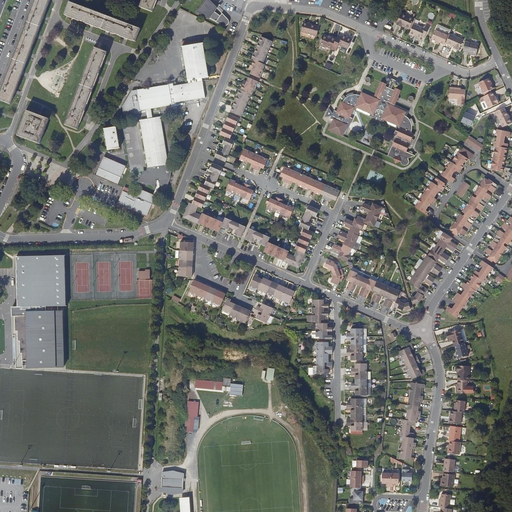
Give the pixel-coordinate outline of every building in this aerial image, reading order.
[(37,34),(50,0),(34,0),(20,39),(3,85),(0,92),(0,100),(11,104),(26,65),(37,34)] [(153,12),(156,4),(157,1),(157,0),(142,0),(140,7),(153,12)] [(216,8),(208,0),(205,0),(196,13),(209,19),(209,18),(216,22),(223,26),(224,26),(225,26),(226,26),(227,25),(228,25),(228,24),(229,23),(229,22),(228,21),(228,20),(222,14),(220,16),(218,15),(214,12),(216,8)] [(69,1),(64,15),(71,17),(135,41),(140,29),(121,21),(69,1)] [(415,21),(416,19),(402,13),(397,24),(402,26),(403,24),(410,27),(412,28),(415,21)] [(415,21),(412,28),(410,33),(417,36),(416,37),(416,38),(420,40),(421,36),(425,37),(430,26),(426,25),(426,26),(415,21)] [(317,36),(320,27),(310,24),(304,22),(302,31),(317,36)] [(444,45),(448,35),(435,30),(431,39),(444,45)] [(336,38),(334,43),(347,49),(352,39),(348,37),(348,36),(343,33),(342,36),(338,35),(336,38)] [(332,49),(334,43),(336,38),(330,35),(329,37),(324,34),(319,44),(332,49)] [(449,34),(448,35),(444,45),(447,46),(448,44),(454,46),(454,48),(458,50),(463,40),(449,34)] [(259,41),(270,46),(272,41),(261,36),(259,41)] [(201,78),(208,77),(203,43),(202,43),(201,39),(193,40),(194,41),(191,42),(190,40),(183,42),(183,46),(183,47),(189,83),(174,86),(173,84),(169,84),(169,85),(133,92),(123,107),(124,113),(147,109),(148,119),(140,120),(148,167),(148,171),(152,170),(153,173),(146,174),(144,175),(142,177),(140,179),(155,185),(156,180),(157,180),(158,180),(159,181),(159,182),(160,183),(160,184),(161,185),(162,186),(163,186),(165,187),(168,178),(164,171),(162,171),(161,168),(169,167),(168,164),(160,117),(152,118),(150,109),(171,105),(172,108),(177,107),(176,102),(204,97),(202,81),(201,81),(201,78)] [(259,41),(256,47),(267,52),(270,46),(259,41)] [(465,41),(463,51),(476,53),(478,44),(465,41)] [(80,123),(89,100),(90,96),(95,85),(107,52),(94,47),(65,124),(78,130),(80,123)] [(256,47),(254,53),(265,58),(267,52),(256,47)] [(251,59),(253,60),(263,64),(265,58),(254,53),(251,59)] [(253,60),(251,65),(262,70),(265,64),(263,64),(253,60)] [(249,74),(259,78),(262,70),(251,65),(250,65),(248,69),(251,70),(249,74)] [(258,81),(248,77),(246,81),(243,79),(242,83),(243,84),(255,89),(258,81)] [(489,81),(490,81),(488,77),(478,82),(483,92),(492,88),(490,84),(489,81)] [(394,90),(391,88),(388,87),(385,85),(386,83),(380,80),(374,95),(377,96),(376,98),(361,91),(359,94),(356,94),(353,94),(352,94),(350,94),(346,96),(346,97),(344,99),(343,102),(341,101),(337,112),(335,111),(334,112),(333,113),(329,107),(325,116),(332,115),(332,117),(331,118),(334,119),(329,130),(341,135),(343,132),(346,124),(345,123),(348,117),(349,118),(350,116),(353,109),(354,110),(355,107),(357,108),(370,114),(369,115),(369,116),(383,122),(383,121),(384,120),(397,125),(398,126),(397,128),(399,129),(398,132),(396,135),(397,137),(395,138),(393,142),(388,155),(394,158),(396,162),(400,160),(401,162),(402,163),(403,164),(404,164),(405,164),(407,164),(408,163),(408,162),(408,160),(408,157),(414,155),(406,151),(408,146),(409,144),(408,143),(409,140),(411,141),(412,138),(414,133),(411,132),(411,130),(412,128),(412,126),(411,123),(410,120),(410,119),(408,117),(404,115),(406,111),(391,105),(392,103),(395,104),(401,90),(395,87),(394,90)] [(252,94),(255,89),(243,84),(240,89),(251,94),(252,94)] [(117,111),(130,87),(128,86),(114,109),(117,111)] [(464,100),(465,90),(461,89),(456,89),(456,88),(449,87),(449,98),(458,98),(458,104),(464,104),(464,100)] [(240,89),(237,95),(249,100),(251,94),(240,89)] [(492,92),(483,96),(488,107),(498,102),(496,99),(495,99),(494,97),(492,92)] [(246,106),(249,100),(237,95),(235,101),(246,106)] [(244,111),(246,106),(235,101),(232,106),(244,111)] [(241,117),(244,111),(232,106),(230,112),(241,117)] [(504,107),(494,111),(496,115),(497,115),(502,127),(511,122),(507,111),(506,111),(504,107)] [(49,119),(35,113),(26,110),(17,135),(40,144),(49,119)] [(475,116),(465,112),(461,121),(471,125),(475,116)] [(226,121),(236,126),(239,119),(229,114),(226,121)] [(352,118),(350,116),(349,118),(348,117),(345,123),(346,124),(343,132),(345,130),(348,126),(350,123),(352,118)] [(226,121),(223,128),(233,133),(236,126),(226,121)] [(116,127),(104,129),(108,150),(119,148),(116,127)] [(220,135),(225,138),(230,140),(233,133),(223,128),(220,135)] [(509,130),(496,128),(496,133),(496,137),(504,138),(504,134),(509,135),(509,130)] [(468,134),(465,139),(480,149),(484,144),(468,134)] [(503,142),(504,138),(496,137),(495,140),(494,140),(493,145),(494,145),(506,147),(507,142),(503,142)] [(218,150),(226,154),(229,147),(231,148),(234,141),(230,140),(225,138),(222,144),(219,143),(216,150),(218,150)] [(462,146),(458,151),(468,158),(471,160),(474,154),(462,146)] [(248,162),(252,152),(244,149),(239,160),(243,161),(243,160),(248,162)] [(215,157),(225,162),(228,155),(226,154),(218,150),(215,157)] [(458,151),(455,156),(462,161),(463,160),(465,162),(468,158),(458,151)] [(492,157),(504,159),(505,155),(503,154),(503,153),(493,151),(492,157)] [(255,168),(260,156),(252,152),(248,162),(252,164),(251,167),(255,168)] [(267,159),(260,156),(255,168),(258,170),(259,167),(263,169),(267,159)] [(451,162),(461,168),(463,164),(461,163),(462,161),(455,156),(451,162)] [(125,167),(104,158),(98,169),(104,172),(101,179),(117,186),(125,167)] [(446,169),(453,173),(455,170),(458,172),(461,168),(451,162),(451,161),(448,165),(449,166),(446,169)] [(222,167),(212,162),(209,170),(218,173),(219,174),(222,167)] [(501,165),(491,163),(490,169),(502,171),(503,167),(500,167),(501,165)] [(174,166),(168,164),(169,167),(161,168),(162,171),(164,171),(168,178),(165,187),(163,186),(162,186),(161,185),(160,184),(160,183),(159,182),(159,181),(158,180),(157,180),(158,182),(159,183),(159,184),(160,185),(162,187),(166,189),(170,178),(170,177),(170,176),(172,171),(173,170),(174,166)] [(286,182),(292,169),(284,166),(280,176),(284,177),(283,180),(286,182)] [(147,170),(142,170),(143,174),(139,174),(140,176),(137,181),(142,183),(144,183),(147,183),(148,183),(150,184),(151,185),(155,189),(156,182),(157,180),(156,180),(155,185),(140,179),(142,177),(144,175),(146,174),(153,173),(152,170),(148,171),(148,167),(147,170)] [(104,172),(98,169),(95,176),(101,179),(104,172)] [(207,176),(204,184),(210,187),(213,188),(216,181),(215,180),(218,173),(209,170),(207,169),(204,175),(207,176)] [(295,182),(299,172),(292,169),(286,182),(290,183),(291,181),(295,182)] [(441,175),(451,182),(454,178),(450,176),(453,173),(446,169),(444,172),(444,171),(441,175)] [(302,187),(307,176),(299,172),(295,182),(299,184),(298,185),(302,187)] [(308,188),(311,189),(315,179),(307,176),(302,187),(307,189),(308,188)] [(445,182),(437,177),(434,182),(444,188),(447,185),(444,183),(445,182)] [(499,184),(489,178),(489,179),(485,177),(480,185),(488,190),(489,188),(494,192),(499,184)] [(234,193),(238,184),(234,182),(234,180),(231,179),(226,190),(234,193)] [(319,193),(324,183),(315,179),(311,189),(315,191),(314,192),(319,194),(319,193)] [(466,179),(462,186),(460,189),(458,192),(463,195),(471,183),(466,179)] [(160,189),(159,184),(159,183),(158,182),(157,180),(156,182),(157,188),(155,194),(143,188),(138,198),(133,196),(133,191),(126,188),(118,205),(148,217),(160,189)] [(444,188),(434,182),(432,180),(428,187),(438,193),(440,189),(442,191),(444,188)] [(198,190),(207,194),(210,187),(204,184),(201,183),(198,190)] [(242,197),(247,184),(244,183),(243,185),(238,184),(234,193),(242,197)] [(326,199),(331,186),(324,183),(319,193),(323,195),(322,197),(326,199)] [(251,186),(247,184),(242,197),(249,200),(253,190),(250,189),(251,186)] [(478,194),(477,196),(487,202),(492,195),(487,191),(488,190),(480,185),(475,192),(478,194)] [(339,190),(331,186),(326,199),(329,200),(330,198),(335,199),(339,190)] [(438,193),(428,187),(424,193),(436,201),(437,198),(435,197),(438,193)] [(198,190),(195,196),(204,201),(207,194),(198,190)] [(433,204),(436,201),(424,193),(419,200),(429,206),(431,203),(433,204)] [(195,196),(192,203),(198,206),(201,208),(204,201),(195,196)] [(274,210),(279,198),(275,196),(274,199),(270,198),(266,207),(274,210)] [(473,196),(467,204),(475,209),(476,207),(481,210),(487,202),(477,196),(476,198),(473,196)] [(281,214),(285,204),(282,203),(283,200),(279,198),(274,210),(281,214)] [(415,206),(427,214),(429,211),(427,209),(429,206),(419,200),(415,206)] [(380,213),(383,206),(384,203),(380,201),(378,204),(374,202),(372,206),(365,202),(363,205),(380,213)] [(189,215),(188,219),(198,224),(198,223),(202,215),(196,212),(198,206),(192,203),(189,202),(185,213),(189,215)] [(289,206),(285,204),(281,214),(289,217),(294,206),(290,204),(289,206)] [(319,209),(308,204),(305,211),(306,211),(316,216),(319,209)] [(466,213),(464,215),(474,221),(479,214),(474,210),(475,209),(467,204),(463,211),(466,213)] [(370,212),(368,215),(378,219),(380,213),(363,205),(362,208),(370,212)] [(318,216),(316,216),(306,211),(303,218),(302,218),(299,225),(304,227),(308,229),(311,222),(315,223),(318,216)] [(202,215),(198,223),(205,226),(209,216),(203,213),(202,215)] [(460,214),(455,222),(463,227),(464,225),(469,229),(474,221),(464,215),(463,216),(460,214)] [(359,215),(358,218),(365,221),(375,226),(378,219),(368,215),(367,218),(359,215)] [(209,216),(205,226),(212,229),(216,219),(209,216)] [(226,232),(233,236),(234,234),(238,224),(231,221),(231,220),(225,217),(223,222),(221,226),(227,229),(226,232)] [(347,217),(345,220),(361,227),(363,228),(365,221),(358,218),(355,217),(354,221),(347,217)] [(216,219),(212,229),(218,232),(221,226),(223,222),(216,219)] [(351,227),(350,230),(358,234),(361,227),(345,220),(344,224),(351,227)] [(511,223),(508,221),(507,220),(502,227),(507,231),(506,232),(511,236),(511,223)] [(452,233),(462,239),(467,232),(462,229),(463,227),(455,222),(450,229),(453,231),(452,233)] [(241,236),(245,226),(238,223),(238,224),(234,234),(241,236)] [(304,227),(301,234),(310,238),(313,231),(308,229),(304,227)] [(249,228),(244,238),(251,241),(255,232),(255,231),(249,228)] [(341,230),(339,234),(357,241),(360,235),(358,234),(350,230),(349,234),(341,230)] [(511,239),(511,236),(506,232),(505,234),(500,231),(495,238),(504,245),(505,243),(508,246),(511,239)] [(250,243),(257,246),(258,243),(265,246),(267,241),(269,237),(262,234),(262,235),(255,232),(251,241),(250,243)] [(453,239),(444,233),(441,238),(442,239),(457,249),(458,246),(452,241),(453,239)] [(310,238),(301,234),(298,241),(307,245),(310,238)] [(346,240),(344,243),(353,247),(354,248),(357,241),(339,234),(338,237),(346,240)] [(504,245),(495,238),(490,246),(495,249),(494,251),(502,256),(507,248),(503,246),(504,245)] [(457,249),(442,239),(438,245),(446,250),(448,247),(455,251),(457,249)] [(263,251),(270,254),(274,244),(267,241),(265,246),(263,251)] [(307,245),(298,241),(295,248),(296,249),(304,252),(307,245)] [(193,251),(194,242),(180,242),(180,250),(193,251)] [(335,244),(334,247),(350,254),(353,247),(344,243),(343,247),(335,244)] [(270,254),(277,257),(281,247),(274,244),(270,254)] [(446,250),(438,245),(434,251),(449,261),(450,257),(444,253),(446,250)] [(277,257),(283,260),(287,252),(288,250),(281,247),(277,257)] [(351,254),(350,254),(334,247),(333,250),(340,253),(339,257),(348,261),(351,254)] [(304,252),(296,249),(294,255),(287,252),(283,260),(283,261),(294,265),(296,261),(300,263),(305,252),(304,252)] [(483,257),(492,263),(493,261),(497,264),(502,256),(494,251),(493,252),(488,249),(483,257)] [(193,259),(193,251),(180,250),(180,258),(193,259)] [(429,256),(438,262),(440,259),(447,263),(449,261),(434,251),(433,250),(429,256)] [(66,305),(66,255),(17,255),(18,306),(13,306),(12,305),(12,311),(15,311),(15,330),(17,330),(18,360),(22,360),(27,360),(27,367),(63,367),(62,310),(58,310),(58,305),(66,305)] [(438,262),(429,256),(429,255),(425,260),(435,267),(436,265),(438,262)] [(192,268),(193,259),(180,258),(179,267),(192,268)] [(331,282),(338,285),(340,280),(342,276),(340,271),(339,269),(337,263),(333,261),(329,259),(326,266),(333,269),(335,274),(331,282)] [(425,260),(422,265),(431,272),(433,269),(435,267),(425,260)] [(493,267),(482,260),(479,263),(484,266),(481,270),(487,274),(490,270),(491,271),(493,267)] [(422,265),(418,271),(428,277),(429,275),(431,272),(422,265)] [(192,277),(192,268),(179,267),(179,276),(192,277)] [(348,289),(351,290),(358,274),(358,273),(352,270),(348,280),(351,281),(348,289)] [(487,274),(481,270),(479,273),(475,270),(473,274),(483,280),(484,281),(486,278),(485,277),(487,274)] [(418,271),(415,276),(424,282),(426,280),(428,277),(418,271)] [(258,289),(263,279),(257,277),(259,274),(255,272),(249,285),(258,289)] [(351,290),(354,291),(357,284),(361,286),(364,277),(359,274),(358,274),(351,290)] [(483,280),(473,274),(470,278),(473,280),(472,281),(479,286),(483,280)] [(502,283),(505,278),(499,274),(495,279),(502,283)] [(364,296),(367,297),(370,290),(374,291),(378,281),(373,279),(375,275),(373,275),(371,279),(364,296)] [(411,281),(417,285),(421,288),(422,285),(424,282),(415,276),(411,281)] [(266,293),(271,280),(263,277),(263,279),(258,289),(266,293)] [(360,294),(364,296),(371,279),(364,277),(361,286),(364,287),(360,294)] [(202,283),(194,279),(189,292),(197,295),(202,283)] [(274,296),(279,284),(271,280),(266,293),(274,296)] [(476,291),(479,286),(472,281),(471,282),(468,280),(466,284),(475,290),(476,291)] [(378,281),(374,291),(377,293),(380,294),(384,283),(378,281)] [(210,286),(202,283),(197,295),(205,298),(210,286)] [(385,296),(390,286),(384,283),(380,294),(382,295),(385,296)] [(473,294),(475,290),(466,284),(464,283),(461,286),(465,289),(463,292),(470,297),(472,293),(473,294)] [(282,299),(287,287),(279,284),(274,296),(282,299)] [(411,297),(413,303),(421,301),(427,292),(422,288),(421,288),(417,285),(416,287),(420,289),(419,290),(420,291),(418,295),(411,297)] [(218,290),(210,286),(205,298),(213,302),(218,290)] [(391,299),(395,288),(390,286),(385,296),(389,298),(391,299)] [(292,304),(294,299),(292,298),(295,291),(287,287),(282,299),(292,304)] [(396,301),(398,297),(401,290),(395,288),(391,299),(393,300),(396,301)] [(226,293),(218,290),(213,302),(221,305),(226,293)] [(403,293),(400,292),(398,297),(396,301),(395,305),(405,309),(411,307),(409,301),(405,302),(400,300),(403,293)] [(470,297),(463,292),(461,296),(457,293),(455,297),(466,304),(468,301),(467,300),(470,297)] [(173,295),(172,298),(178,302),(181,295),(177,293),(175,296),(173,295)] [(230,301),(231,299),(228,297),(222,310),(231,313),(235,303),(230,301)] [(464,308),(466,304),(455,297),(452,300),(456,303),(454,307),(460,311),(463,308),(464,308)] [(243,307),(235,303),(231,313),(230,315),(237,319),(243,307)] [(257,305),(256,308),(270,314),(273,307),(269,306),(262,303),(261,307),(257,305)] [(250,310),(243,307),(237,319),(245,322),(250,310)] [(315,315),(324,316),(329,316),(328,312),(324,312),(324,307),(315,307),(312,307),(312,313),(315,314),(315,315)] [(445,311),(457,319),(460,315),(459,314),(460,311),(454,307),(452,309),(448,307),(445,311)] [(256,308),(254,311),(258,313),(256,317),(267,321),(270,314),(256,308)] [(15,311),(12,311),(12,334),(15,334),(15,367),(22,367),(22,360),(18,360),(17,330),(15,330),(15,311)] [(315,324),(327,324),(328,324),(328,320),(324,320),(324,316),(315,315),(312,315),(312,322),(315,322),(315,324)] [(347,337),(363,337),(363,328),(361,328),(361,325),(353,325),(353,328),(351,328),(351,333),(347,333),(347,337)] [(454,345),(455,345),(463,342),(460,329),(449,332),(450,338),(452,337),(454,345)] [(400,355),(402,359),(414,353),(413,350),(416,348),(412,341),(403,346),(404,350),(400,352),(401,354),(400,355)] [(317,350),(332,350),(332,346),(330,346),(330,342),(317,342),(317,350)] [(463,342),(455,345),(456,349),(457,349),(458,352),(457,353),(458,358),(468,355),(465,342),(463,342)] [(363,345),(351,345),(351,349),(347,349),(347,353),(363,353),(363,345)] [(316,358),(330,358),(330,354),(332,354),(332,350),(317,350),(316,358)] [(363,353),(347,353),(347,356),(351,357),(351,361),(363,361),(363,353)] [(416,356),(414,353),(402,359),(404,363),(405,363),(406,365),(421,358),(419,355),(416,356)] [(317,366),(332,366),(332,362),(330,362),(330,358),(316,358),(317,366)] [(422,362),(421,358),(406,365),(408,368),(406,369),(408,372),(421,366),(419,364),(422,362)] [(351,372),(367,372),(367,364),(355,364),(355,368),(351,368),(351,372)] [(332,366),(317,366),(317,374),(330,374),(330,371),(332,371),(332,366)] [(412,376),(413,379),(427,372),(425,368),(422,370),(421,366),(408,372),(410,377),(412,376)] [(458,380),(468,380),(470,380),(470,366),(459,366),(459,372),(458,380)] [(223,381),(222,389),(230,390),(231,382),(231,378),(224,377),(224,381),(223,381)] [(215,380),(196,378),(196,386),(214,388),(215,380)] [(187,389),(186,380),(164,379),(165,391),(187,389)] [(367,380),(355,380),(355,385),(351,385),(351,388),(367,388),(367,380)] [(468,380),(458,380),(458,387),(457,387),(457,392),(467,393),(474,393),(474,386),(468,386),(468,380)] [(244,383),(231,382),(230,390),(230,393),(242,395),(244,383)] [(422,386),(423,386),(425,386),(425,383),(412,382),(411,389),(421,391),(422,386)] [(367,388),(351,388),(351,392),(355,392),(355,396),(357,396),(365,396),(367,396),(367,388)] [(411,389),(410,396),(423,398),(424,395),(422,395),(421,395),(421,391),(411,389)] [(410,396),(409,404),(419,405),(420,401),(421,401),(423,402),(423,398),(410,396)] [(347,408),(362,408),(362,400),(361,399),(353,399),(351,399),(351,403),(347,403),(347,408)] [(455,410),(463,412),(464,412),(466,401),(457,399),(457,403),(456,405),(455,405),(455,410)] [(188,400),(187,415),(189,415),(189,418),(191,418),(190,426),(194,427),(195,416),(198,416),(199,401),(188,400)] [(409,404),(408,411),(421,413),(422,410),(420,410),(418,410),(419,405),(409,404)] [(362,408),(347,408),(347,412),(351,412),(351,416),(362,416),(362,408)] [(455,410),(451,410),(451,415),(452,415),(451,418),(450,418),(450,422),(461,424),(463,412),(455,410)] [(408,411),(407,419),(416,420),(417,420),(418,416),(419,416),(421,416),(421,413),(408,411)] [(189,415),(187,415),(186,430),(197,432),(199,429),(200,416),(198,416),(195,416),(194,427),(190,426),(191,418),(189,418),(189,415)] [(362,416),(351,416),(351,420),(347,420),(347,424),(362,424),(362,416)] [(403,423),(403,427),(410,428),(411,424),(415,425),(416,420),(407,419),(402,418),(402,423),(403,423)] [(362,424),(347,424),(347,427),(350,427),(350,432),(362,432),(368,432),(368,424),(362,424)] [(450,441),(452,442),(460,443),(462,427),(453,426),(452,434),(451,434),(450,441)] [(400,435),(404,435),(414,437),(414,432),(410,432),(410,428),(403,427),(402,431),(401,430),(400,435)] [(404,435),(403,443),(416,445),(417,442),(415,442),(414,442),(414,437),(404,435)] [(460,443),(452,442),(451,446),(451,448),(449,448),(449,454),(461,455),(462,443),(460,443)] [(403,443),(402,451),(412,452),(413,447),(415,448),(416,448),(416,445),(403,443)] [(402,451),(402,452),(401,458),(414,460),(415,457),(414,457),(412,457),(412,452),(402,451)] [(446,472),(455,473),(456,461),(446,459),(446,465),(446,472)] [(355,472),(362,472),(362,468),(368,468),(369,461),(357,461),(357,468),(355,468),(355,472)] [(162,481),(160,482),(159,488),(170,490),(181,490),(182,471),(171,469),(160,470),(160,477),(162,477),(162,481)] [(403,470),(403,481),(413,481),(413,473),(410,473),(410,470),(403,470)] [(352,480),(365,480),(365,477),(362,476),(362,472),(355,472),(352,472),(352,480)] [(455,473),(446,472),(446,474),(445,474),(444,479),(443,486),(454,488),(456,473),(455,473)] [(387,487),(391,487),(391,474),(383,473),(383,484),(387,484),(387,487)] [(400,474),(391,474),(391,487),(395,487),(395,484),(399,484),(400,474)] [(355,488),(362,488),(362,484),(365,484),(365,480),(352,480),(351,488),(355,488)] [(361,492),(362,488),(355,488),(355,499),(351,499),(351,504),(364,505),(364,501),(364,492),(361,492)] [(452,495),(442,494),(441,504),(439,504),(439,508),(441,508),(451,509),(452,495)]
